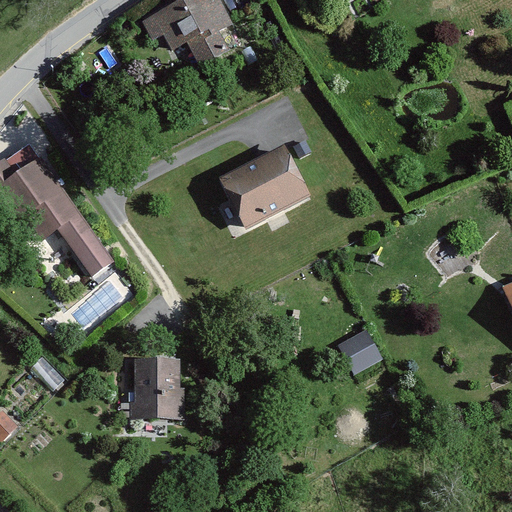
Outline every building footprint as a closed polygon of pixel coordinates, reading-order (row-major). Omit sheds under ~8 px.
[(219,0),(182,0),(140,22),(161,63),(189,48),(201,71),(231,55),(220,36),(234,28),(219,0)] [(287,150),(222,181),(246,232),(311,202),(287,150)] [(44,162),(0,192),(0,201),(33,249),(59,231),(93,280),(115,265),(44,162)] [(385,363),(368,332),(336,349),(354,381),(385,363)] [(185,359),(135,359),(134,418),(185,419),(185,359)]
